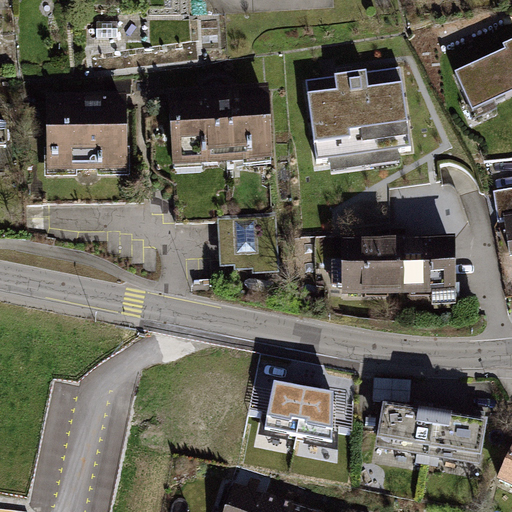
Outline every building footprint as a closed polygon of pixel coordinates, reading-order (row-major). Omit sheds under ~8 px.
[(506,53),(456,76),(474,115),(511,97),(511,44),(504,48),(506,53)] [(402,71),(306,83),(316,165),(412,153),(402,71)] [(266,91),(170,96),(173,169),(270,164),(266,91)] [(122,100),(46,101),(47,173),(124,171),(122,100)] [(463,182),(392,186),(393,222),(464,219),(463,182)] [(511,191),(495,194),(499,223),(504,222),(510,259),(511,258),(511,191)] [(53,239),(32,234),(30,245),(51,249),(53,239)] [(452,244),(334,245),(334,304),(453,303),(452,244)] [(376,378),(375,400),(412,402),(413,380),(376,378)] [(334,401),(274,389),(265,434),(332,448),(334,401)] [(414,418),(378,413),(372,461),(478,475),(484,424),(461,421),(463,412),(415,406),(414,418)] [(511,447),(494,483),(511,491),(511,447)] [(300,511),(228,489),(220,511),(300,511)]
